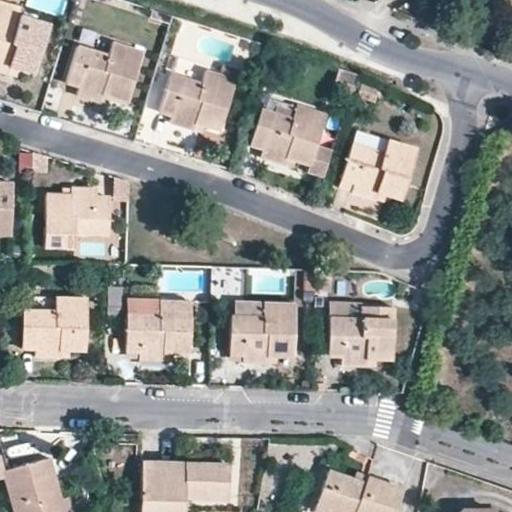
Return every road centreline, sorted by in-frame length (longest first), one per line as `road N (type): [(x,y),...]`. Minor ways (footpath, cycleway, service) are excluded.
road 1 (residential): [(0,122),(414,255),(432,241),(485,69)]
road 2 (residential): [(511,462),(367,415),(0,405)]
road 3 (tertiary): [(287,0),(364,43),(485,69)]
